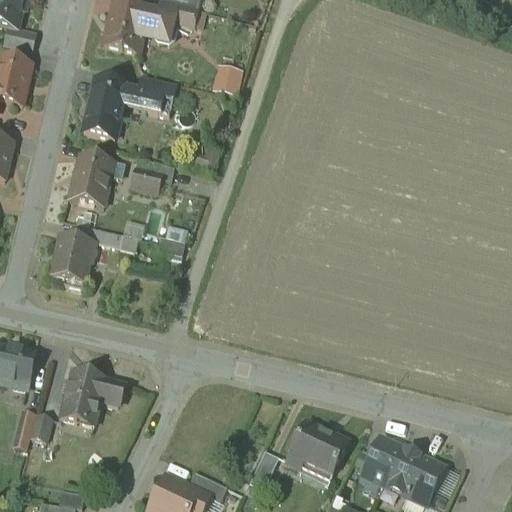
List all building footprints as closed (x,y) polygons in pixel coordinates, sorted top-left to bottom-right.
[(26,0),(0,0),(0,33),(18,38),(26,0)] [(201,0),(164,0),(162,9),(197,17),(201,0)] [(197,17),(162,9),(160,21),(149,18),(144,42),(161,46),(168,41),(172,42),(175,32),(193,36),(197,17)] [(149,18),(114,10),(104,53),(139,61),(144,42),(149,18)] [(32,72),(1,65),(0,69),(0,106),(23,112),(32,72)] [(241,78),(218,73),(212,98),(236,103),(241,78)] [(177,93),(150,86),(147,97),(175,103),(177,93)] [(127,95),(96,88),(84,140),(115,147),(116,146),(112,145),(115,129),(119,130),(119,129),(127,95)] [(175,103),(147,97),(143,117),(170,123),(175,103)] [(0,145),(0,186),(5,188),(14,149),(0,145)] [(114,170),(81,162),(75,188),(73,188),(68,207),(104,215),(114,170)] [(175,174),(138,166),(131,195),(159,201),(162,186),(172,189),(175,174)] [(140,246),(80,232),(77,244),(97,249),(97,251),(137,260),(140,246)] [(77,244),(61,241),(52,282),(67,285),(65,292),(84,296),(85,290),(86,290),(90,271),(93,271),(97,251),(97,249),(77,244)] [(185,249),(161,244),(158,257),(182,263),(185,249)] [(36,360),(0,352),(0,391),(27,397),(28,392),(30,392),(36,360)] [(107,386),(73,377),(61,426),(78,430),(80,422),(97,426),(101,409),(119,413),(124,392),(107,387),(107,386)] [(23,418),(18,441),(31,445),(37,422),(23,418)] [(53,426),(37,422),(31,445),(47,449),(53,426)] [(350,448),(306,428),(287,469),(301,476),(304,470),(333,483),(350,448)] [(404,456),(381,445),(363,483),(386,493),(404,456)] [(404,456),(386,493),(407,503),(424,466),(404,456)] [(265,458),(250,491),(264,497),(279,465),(265,458)] [(424,466),(407,503),(425,511),(427,511),(445,475),(424,466)] [(215,488),(195,478),(189,493),(208,502),(215,488)] [(189,493),(167,483),(152,511),(205,511),(210,504),(210,503),(208,502),(189,493)] [(228,494),(215,488),(208,502),(210,503),(210,504),(220,509),(228,494)]
